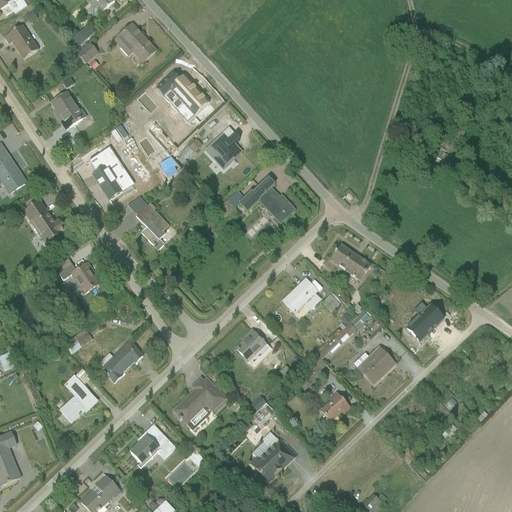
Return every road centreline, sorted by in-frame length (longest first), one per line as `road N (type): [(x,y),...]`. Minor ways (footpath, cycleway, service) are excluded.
road 1 (residential): [(337,211),(145,0)]
road 2 (residential): [(480,315),(279,511)]
road 3 (track): [(407,0),(413,55),(365,206),(349,220)]
road 4 (residential): [(184,357),(24,511)]
road 5 (residential): [(337,211),(202,340)]
road 6 (residential): [(0,85),(104,238)]
road 7 (residential): [(480,315),(337,211)]
road 8 (residential): [(104,238),(184,357)]
road 9 (residential): [(202,340),(104,238)]
